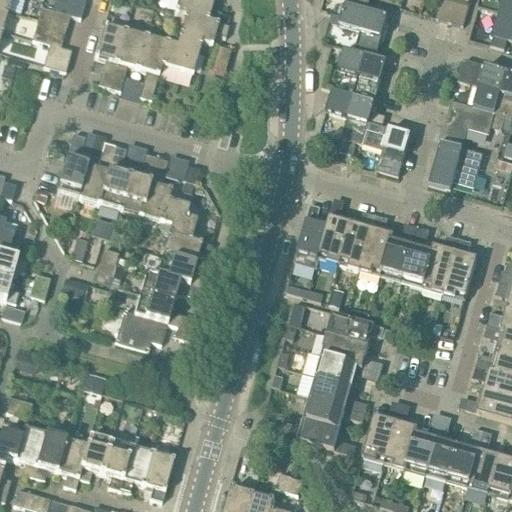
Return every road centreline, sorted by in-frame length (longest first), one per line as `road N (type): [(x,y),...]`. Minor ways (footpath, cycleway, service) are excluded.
road 1 (tertiary): [(192,511),(286,178)]
road 2 (residential): [(403,209),(443,39),(511,61)]
road 3 (residential): [(286,178),(72,117)]
road 4 (residential): [(498,238),(448,417)]
road 5 (tertiary): [(286,178),(289,0)]
road 6 (residential): [(286,178),(403,209)]
